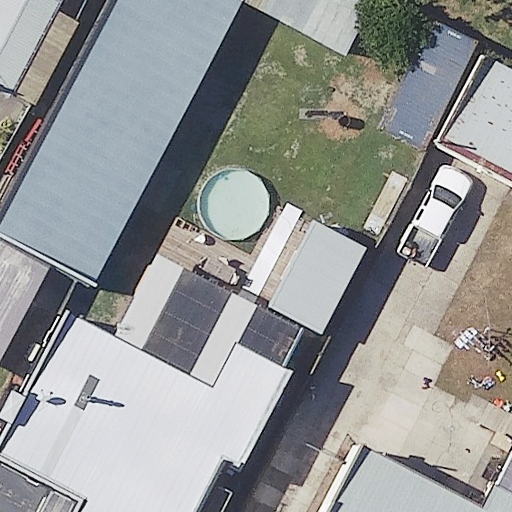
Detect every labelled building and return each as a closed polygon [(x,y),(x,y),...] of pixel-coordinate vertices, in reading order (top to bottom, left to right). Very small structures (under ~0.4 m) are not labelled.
[(66,0),(0,0),(0,95),(13,102),(66,0)] [(511,72),(483,57),(439,142),(511,180),(511,72)] [(180,112),(80,60),(0,212),(0,238),(90,285),(180,112)] [(357,157),(321,232),(375,258),(411,182),(357,157)] [(232,465),(317,294),(170,221),(108,347),(47,317),(0,411),(0,473),(69,507),(64,511),(192,511),(218,459),(232,465)] [(511,511),(511,431),(397,371),(322,511),(511,511)]
